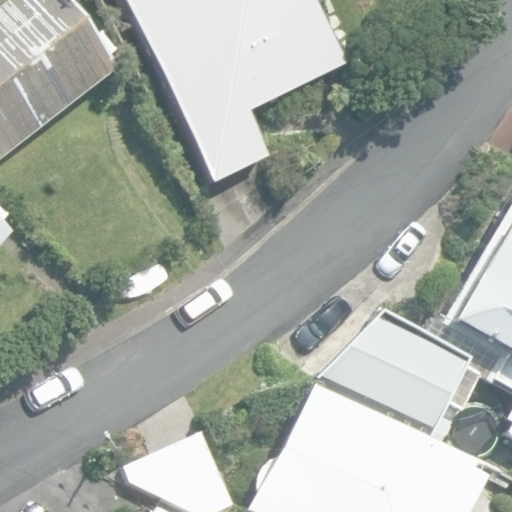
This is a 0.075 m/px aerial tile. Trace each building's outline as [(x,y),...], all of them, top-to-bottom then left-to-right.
[(1,0),(0,1),(0,155),(107,70),(98,58),(105,52),(91,35),(84,41),(52,0),(1,0)] [(337,64),(305,0),(109,0),(202,184),(257,164),(239,116),(337,64)] [(0,239),(9,229),(0,220),(0,218),(5,213),(0,208),(0,239)] [(511,340),(462,429),(457,426),(436,463),(469,482),(472,476),(511,498),(511,340)] [(302,441),(410,495),(444,432),(357,388),(302,441)] [(112,488),(163,511),(224,511),(189,439),(112,473),(112,488)] [(366,511),(343,500),(336,511),(366,511)]
